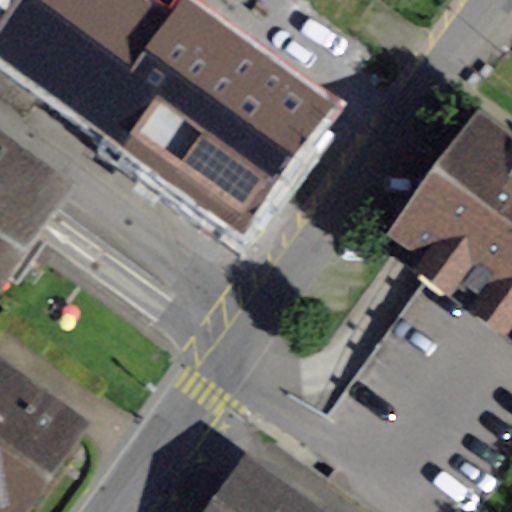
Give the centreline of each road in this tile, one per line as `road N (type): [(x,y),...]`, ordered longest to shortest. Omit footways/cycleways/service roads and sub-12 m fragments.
road 1 (residential): [(276,304),(511,0)]
road 2 (residential): [(0,126),(276,304)]
road 3 (residential): [(111,511),(276,304)]
